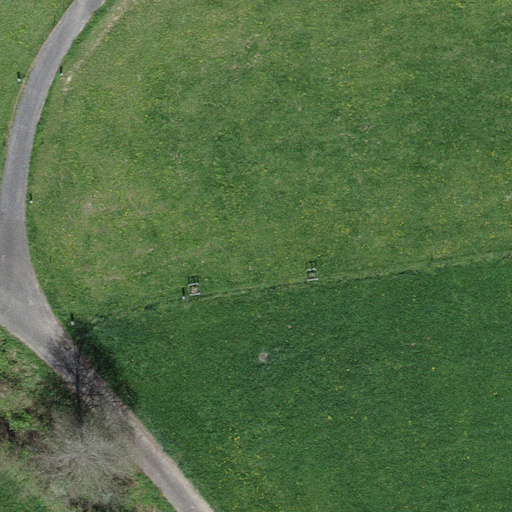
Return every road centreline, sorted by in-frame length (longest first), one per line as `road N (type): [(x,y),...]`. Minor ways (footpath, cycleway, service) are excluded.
road 1 (track): [(90,0),(26,112),(12,164),(0,295)]
road 2 (track): [(192,511),(68,360),(0,295)]
